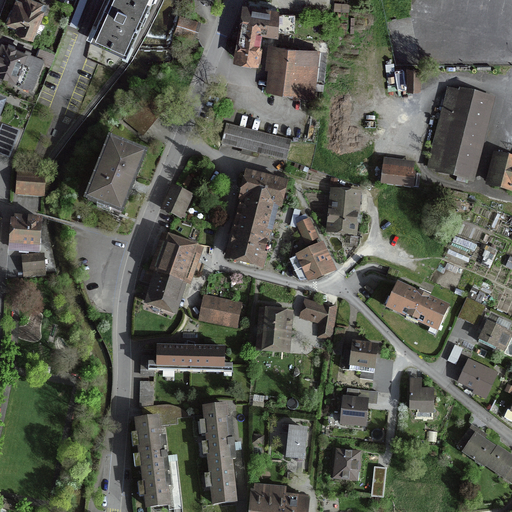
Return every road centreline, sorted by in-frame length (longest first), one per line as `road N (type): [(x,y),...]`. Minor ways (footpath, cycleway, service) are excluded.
road 1 (residential): [(236,0),(137,249),(126,297),(114,511)]
road 2 (residential): [(0,327),(0,206)]
